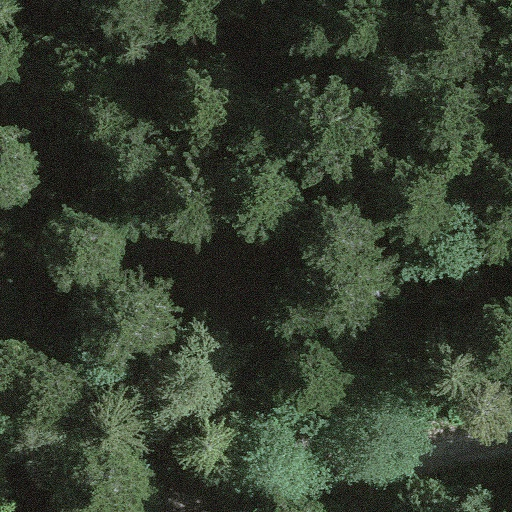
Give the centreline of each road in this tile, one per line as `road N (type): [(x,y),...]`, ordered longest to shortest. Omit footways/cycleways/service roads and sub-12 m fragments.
road 1 (track): [(0,270),(511,260)]
road 2 (track): [(199,511),(511,451)]
